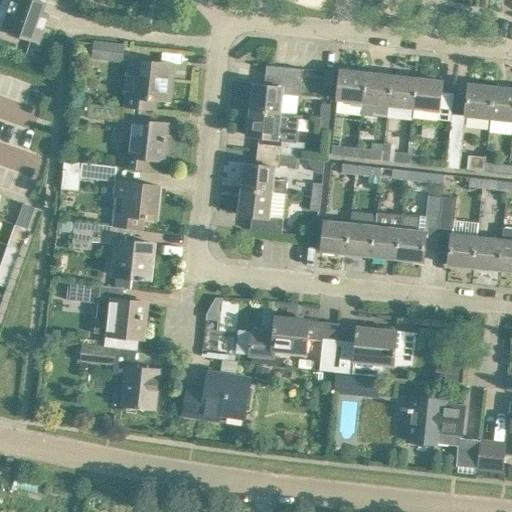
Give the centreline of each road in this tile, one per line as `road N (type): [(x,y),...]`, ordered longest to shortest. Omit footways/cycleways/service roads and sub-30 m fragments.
road 1 (residential): [(0,439),(262,486),(496,511)]
road 2 (unclassified): [(511,302),(199,270)]
road 3 (residential): [(511,50),(225,20)]
road 4 (unclassified): [(199,270),(219,43)]
road 5 (residential): [(68,25),(219,43)]
